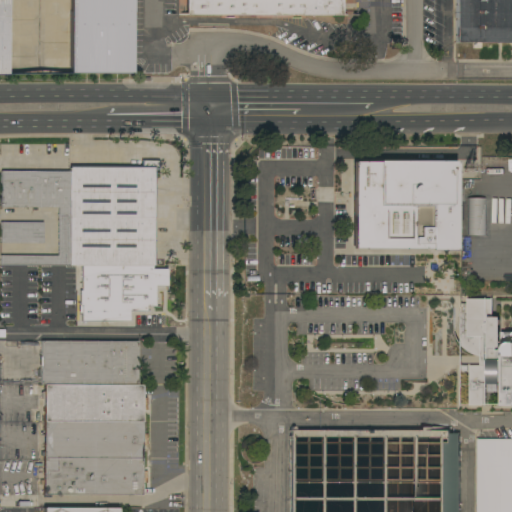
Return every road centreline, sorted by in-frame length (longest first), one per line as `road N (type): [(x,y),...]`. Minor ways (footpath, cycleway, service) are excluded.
road 1 (secondary): [(210,124),(511,123)]
road 2 (secondary): [(511,98),(299,98)]
road 3 (secondary): [(210,97),(0,97)]
road 4 (tertiary): [(210,331),(210,124)]
road 5 (tertiary): [(210,511),(210,331)]
